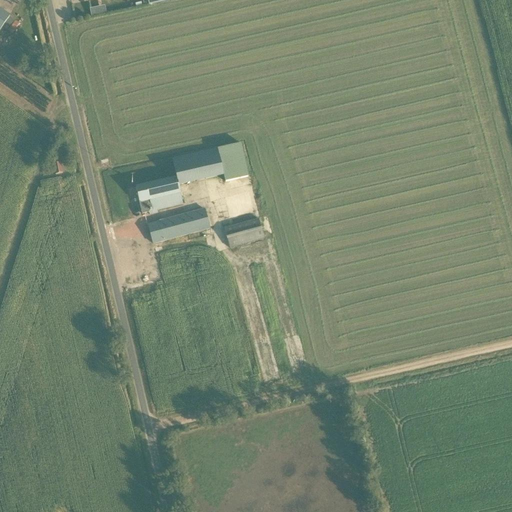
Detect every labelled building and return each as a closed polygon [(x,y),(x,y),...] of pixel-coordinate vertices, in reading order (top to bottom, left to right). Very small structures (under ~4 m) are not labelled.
[(92,17),(108,14),(106,5),(90,8),(92,17)] [(0,30),(10,17),(0,10),(0,30)] [(12,19),(6,29),(14,34),(20,23),(12,19)] [(240,144),(218,150),(225,182),(248,177),(240,144)] [(172,160),(176,178),(178,187),(179,187),(188,185),(182,158),(172,160)] [(53,165),(55,175),(62,174),(60,163),(53,165)] [(178,187),(176,178),(136,187),(142,214),(149,213),(149,215),(158,213),(157,211),(183,204),(179,187),(178,187)] [(148,225),(153,244),(210,230),(205,210),(148,225)] [(224,228),(229,249),(264,240),(258,219),(224,228)]
